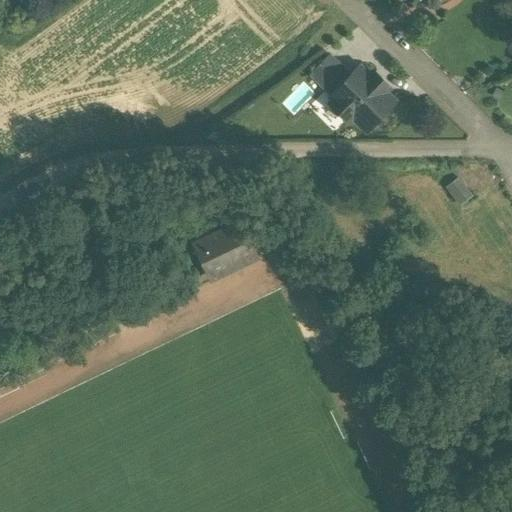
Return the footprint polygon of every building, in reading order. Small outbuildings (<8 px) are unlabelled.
[(350,77),(328,55),(310,74),(332,95),(350,77)] [(368,77),(359,68),(350,77),(332,95),(331,97),(334,99),(330,104),(348,121),(352,117),(365,130),(393,101),(384,93),(389,89),(372,73),(368,77)] [(458,176),(444,185),(457,205),(471,195),(458,176)] [(241,224),(196,245),(210,275),(255,253),(241,224)] [(276,247),(267,227),(257,231),(267,251),(276,247)]
